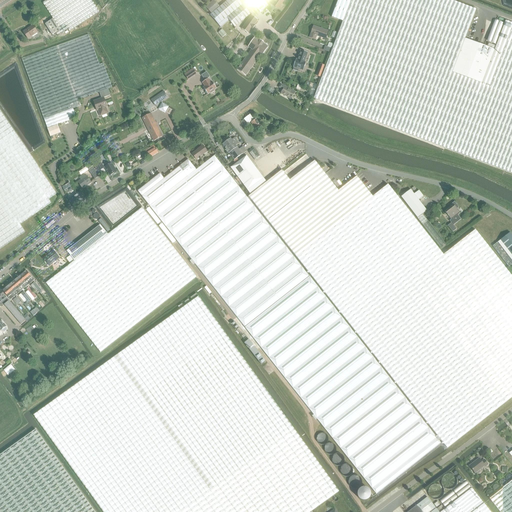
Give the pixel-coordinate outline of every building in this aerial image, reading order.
[(47,0),(42,4),(53,19),(60,30),(56,33),(57,36),(67,29),(69,32),(99,11),(90,0),(47,0)] [(211,13),(219,6),(214,0),(206,7),(211,13)] [(242,29),(251,16),(238,0),(228,0),(210,15),(221,27),(230,20),(239,32),(242,29)] [(268,6),(266,4),(263,0),(262,0),(255,6),(260,13),(268,6)] [(278,9),(285,0),(284,0),(275,0),(272,5),(278,9)] [(452,73),(465,39),(476,10),(449,0),(350,0),(342,22),(343,22),(314,99),(511,173),(511,22),(506,21),(495,50),(482,84),(452,73)] [(337,20),(342,22),(350,0),(338,0),(331,18),(337,20)] [(257,21),(251,16),(242,29),(248,33),(251,29),(252,30),(255,26),(254,25),(257,21)] [(52,36),(56,33),(60,30),(53,19),(45,25),(52,36)] [(28,39),(37,33),(33,26),(24,32),(28,39)] [(325,39),(328,32),(314,27),(309,38),(314,39),(315,35),(325,39)] [(22,59),(48,129),(57,125),(76,118),(73,109),(81,106),(79,100),(112,88),(103,63),(100,65),(89,35),(22,59)] [(261,57),(268,48),(263,44),(260,42),(255,39),(249,47),(252,50),(238,70),(245,75),(260,55),(261,57)] [(482,84),(495,50),(465,39),(452,73),(482,84)] [(309,49),(302,47),(299,56),(298,55),(295,63),(295,64),(295,66),(299,68),(300,65),(304,67),(307,59),(306,58),(309,49)] [(315,76),(320,78),(325,66),(320,64),(315,76)] [(193,68),(188,72),(192,77),(197,74),(193,68)] [(208,79),(202,83),(205,87),(203,88),(208,94),(210,92),(211,93),(214,91),(214,90),(216,88),(212,82),(211,83),(208,79)] [(291,99),(295,92),(281,84),(279,87),(283,90),(281,93),(285,95),(288,96),(287,97),(291,99)] [(94,101),(97,111),(98,110),(100,116),(102,115),(103,115),(106,114),(108,113),(107,112),(108,112),(107,109),(106,109),(106,108),(107,107),(104,98),(110,96),(108,89),(99,92),(102,99),(94,101)] [(164,91),(152,100),(156,106),(168,97),(164,91)] [(162,103),(158,109),(165,113),(169,106),(162,103)] [(0,249),(25,232),(20,225),(51,203),(49,199),(57,194),(0,111),(0,249)] [(143,117),(152,137),(154,141),(163,137),(162,136),(156,124),(150,113),(143,117)] [(247,124),(254,119),(250,114),(244,119),(247,124)] [(260,126),(261,125),(259,123),(258,123),(256,119),(251,123),(253,126),(251,128),(254,131),(261,126),(260,126)] [(60,133),(57,125),(48,129),(51,137),(60,133)] [(222,144),(228,152),(236,146),(239,143),(235,138),(232,140),(231,138),(222,144)] [(154,145),(145,151),(149,157),(151,155),(152,156),(158,153),(154,145)] [(196,160),(207,152),(202,146),(199,149),(192,154),(196,160)] [(239,149),(236,146),(228,152),(234,160),(246,151),(243,146),(239,149)] [(250,153),(249,153),(255,160),(260,156),(254,149),(250,153)] [(196,170),(149,206),(245,328),(376,494),(440,443),(334,307),(309,277),(214,156),(196,170)] [(231,168),(247,190),(263,178),(247,156),(231,168)] [(138,192),(149,206),(196,170),(188,160),(164,179),(160,174),(138,192)] [(100,161),(93,165),(98,172),(105,167),(111,176),(113,174),(114,175),(115,174),(116,173),(116,172),(111,164),(110,162),(108,163),(108,162),(103,165),(100,161)] [(282,171),(249,197),(280,237),(338,191),(325,175),(315,161),(290,181),(282,171)] [(94,167),(93,168),(92,166),(88,169),(95,179),(100,176),(94,167)] [(87,185),(91,183),(86,176),(85,174),(80,178),(81,180),(78,182),(83,188),(87,185)] [(338,191),(280,237),(447,448),(511,396),(511,276),(475,230),(443,255),(391,189),(388,185),(373,197),(357,177),(338,191)] [(335,179),(333,182),(338,188),(341,186),(335,179)] [(411,189),(401,197),(417,218),(423,214),(423,215),(424,216),(426,215),(425,213),(427,211),(419,200),(423,196),(422,195),(419,190),(417,192),(414,194),(411,189)] [(74,198),(70,200),(71,202),(74,206),(85,198),(82,192),(74,198)] [(453,226),(461,220),(458,215),(460,214),(457,210),(459,208),(454,202),(450,206),(451,207),(445,212),(451,220),(449,221),(453,226)] [(108,235),(75,261),(46,283),(101,353),(196,277),(142,208),(108,235)] [(423,214),(417,218),(441,249),(446,245),(429,222),(424,216),(423,215),(423,214)] [(52,219),(44,225),(48,229),(55,223),(52,219)] [(67,251),(75,261),(108,235),(100,225),(67,251)] [(509,267),(511,263),(511,235),(510,233),(493,246),(509,267)] [(59,258),(54,251),(44,259),(49,266),(59,258)] [(26,271),(23,273),(31,282),(34,280),(26,271)] [(23,273),(20,276),(28,285),(31,282),(23,273)] [(20,276),(17,278),(25,288),(28,285),(20,276)] [(17,278),(14,281),(22,290),(25,288),(17,278)] [(14,281),(12,283),(19,292),(22,290),(14,281)] [(34,283),(33,284),(37,289),(38,290),(40,294),(43,292),(35,282),(34,283)] [(12,283),(9,285),(17,295),(19,292),(12,283)] [(9,285),(6,288),(14,297),(17,295),(9,285)] [(11,300),(14,297),(6,288),(3,291),(11,300)] [(29,288),(26,289),(28,291),(35,299),(37,297),(29,288)] [(23,292),(21,294),(25,299),(26,300),(25,300),(28,303),(30,302),(30,301),(29,300),(30,300),(24,291),(23,292)] [(28,291),(26,293),(32,301),(35,299),(28,291)] [(77,384),(34,415),(84,485),(103,511),(310,511),(339,492),(302,441),(261,384),(249,367),(198,297),(152,330),(77,384)] [(27,322),(27,321),(23,317),(9,301),(4,305),(21,324),(26,320),(27,322)] [(230,323),(235,330),(239,327),(233,320),(230,323)] [(249,339),(244,343),(261,364),(266,361),(265,361),(264,360),(249,339)] [(11,365),(4,371),(8,376),(15,370),(11,365)] [(94,511),(82,495),(36,430),(0,455),(0,511),(94,511)] [(480,471),(479,470),(484,466),(485,467),(488,465),(484,460),(481,462),(479,459),(475,461),(476,462),(470,467),(475,473),(476,473),(478,474),(480,472),(480,471)] [(511,511),(511,480),(489,498),(500,511),(511,511)] [(490,511),(472,488),(441,511),(490,511)] [(438,511),(436,509),(431,511),(430,511),(436,508),(427,497),(407,511),(438,511)]
